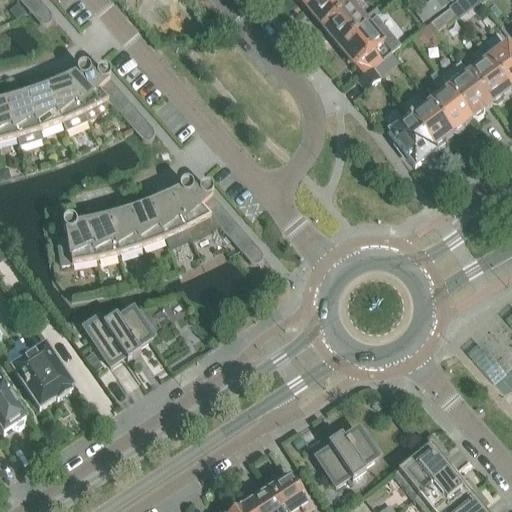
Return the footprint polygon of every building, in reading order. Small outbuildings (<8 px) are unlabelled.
[(24,11),(36,1),(35,0),(23,0),(18,5),(21,8),(24,11)] [(292,0),(297,6),(299,4),(305,12),(320,0),(292,0)] [(352,7),(346,0),(320,0),(305,12),(322,32),(352,7)] [(440,0),(434,0),(432,2),(434,4),(440,14),(447,8),(440,0)] [(474,0),(465,0),(449,12),(450,13),(458,25),(480,8),(474,0)] [(474,0),(480,8),(481,9),(492,0),(474,0)] [(29,18),(41,7),(36,1),(24,11),(28,16),(29,18)] [(417,17),(415,18),(422,29),(441,15),(440,14),(434,4),(417,17)] [(35,24),(47,13),(41,7),(29,18),(35,24)] [(376,11),(364,21),(352,7),(322,32),(338,52),(380,16),(376,11)] [(21,8),(15,14),(22,22),(28,16),(24,11),(21,8)] [(51,18),(50,17),(47,13),(35,24),(38,27),(39,28),(40,29),(42,29),(44,30),(46,30),(47,29),(49,28),(50,26),(51,25),(52,23),(52,21),(51,19),(51,18)] [(449,13),(430,28),(437,36),(456,22),(449,13)] [(368,26),(338,52),(341,54),(363,81),(374,73),(384,64),(391,58),(402,49),(377,19),(368,26)] [(423,33),(411,42),(419,52),(437,37),(437,36),(430,28),(423,33)] [(480,46),(475,49),(479,54),(486,64),(509,95),(510,95),(511,94),(511,57),(505,49),(491,60),(480,46)] [(509,95),(486,64),(479,54),(472,60),(479,69),(466,78),(490,110),(491,109),(496,110),(502,106),(502,101),(509,95)] [(390,71),(384,64),(374,73),(379,81),(390,71)] [(115,91),(95,68),(88,75),(87,73),(85,73),(83,72),(82,73),(80,73),(78,74),(77,76),(76,77),(76,79),(76,81),(68,85),(88,127),(114,113),(109,108),(103,101),(115,91)] [(459,68),(440,82),(443,86),(447,93),(471,124),(476,125),(482,120),(483,115),(489,111),(490,110),(466,78),(459,68)] [(379,81),(374,73),(357,86),(365,95),(380,82),(379,81)] [(436,76),(430,80),(437,90),(443,86),(440,82),(436,76)] [(65,137),(88,127),(68,85),(60,89),(54,81),(45,87),(62,128),(65,137)] [(39,136),(62,128),(45,87),(44,88),(47,94),(40,97),(34,88),(25,95),(39,136)] [(109,108),(121,98),(115,91),(103,101),(109,108)] [(463,129),(471,124),(447,93),(428,107),(451,139),(452,138),(457,139),(463,135),(463,129)] [(5,101),(16,143),(19,152),(42,145),(39,136),(25,95),(24,95),(27,102),(19,104),(14,95),(5,101)] [(127,104),(121,98),(109,108),(114,113),(115,114),(127,104)] [(6,108),(0,109),(0,147),(16,143),(5,101),(4,101),(6,108)] [(120,121),(132,111),(127,104),(115,114),(120,121)] [(444,144),(451,139),(428,107),(409,122),(435,156),(444,149),(444,144)] [(126,127),(138,117),(132,111),(120,121),(126,127)] [(144,124),(141,120),(138,117),(126,127),(130,132),(131,133),(132,134),(144,124)] [(430,159),(435,156),(409,122),(388,137),(394,145),(393,146),(407,165),(408,164),(414,171),(419,168),(424,169),(430,165),(430,159)] [(137,140),(149,130),(144,124),(132,134),(133,135),(137,140)] [(153,135),(152,133),(149,130),(137,140),(140,144),(142,145),(144,146),(146,146),(148,146),(150,146),(152,144),(153,143),(154,141),(154,139),(154,137),(153,135)] [(130,132),(122,137),(124,140),(133,135),(132,134),(131,133),(130,132)] [(8,172),(0,173),(0,180),(0,182),(9,180),(8,172)] [(218,207),(204,192),(198,185),(191,191),(189,190),(188,189),(186,189),(184,189),(182,190),(181,191),(180,192),(179,194),(179,196),(179,197),(170,202),(186,235),(210,223),(206,218),(218,207)] [(170,202),(163,205),(156,197),(148,204),(164,244),(186,235),(170,202)] [(142,253),(164,244),(148,204),(147,204),(150,211),(143,213),(137,205),(128,211),(142,253)] [(212,224),(224,214),(218,207),(206,218),(210,223),(212,224)] [(119,259),(142,253),(128,211),(127,212),(129,218),(122,220),(117,212),(107,217),(119,259)] [(217,231),(229,221),(224,214),(212,224),(217,231)] [(108,224),(101,226),(96,217),(87,222),(96,265),(119,259),(107,217),(106,218),(108,224)] [(223,237),(235,227),(229,221),(217,231),(223,237)] [(87,230),(80,231),(75,222),(66,226),(64,227),(63,228),(63,229),(62,231),(62,233),(62,234),(63,236),(64,237),(65,238),(66,239),(71,270),(96,265),(87,222),(86,223),(87,230)] [(229,244),(241,234),(235,227),(223,237),(229,244)] [(234,250),(246,240),(241,234),(229,244),(234,250)] [(240,257),(252,246),(246,240),(234,250),(240,257)] [(262,258),(260,256),(252,246),(240,257),(249,267),(251,268),(253,269),(256,269),(258,268),(260,267),(261,265),(262,263),(262,260),(262,258)] [(84,333),(110,373),(124,363),(126,367),(134,362),(131,358),(151,345),(149,341),(153,338),(139,318),(135,320),(132,316),(118,326),(116,322),(102,331),(98,324),(84,333)] [(481,350),(469,360),(494,388),(505,378),(481,350)] [(45,351),(11,374),(39,415),(55,404),(57,406),(70,397),(69,395),(72,393),(45,351)] [(1,387),(0,388),(0,387),(0,433),(3,438),(5,437),(7,440),(23,430),(23,425),(25,423),(1,387)] [(330,454),(316,464),(335,492),(349,483),(351,487),(365,478),(362,474),(376,465),(374,461),(378,458),(364,438),(360,440),(357,436),(337,449),(335,445),(327,450),(330,454)] [(299,440),(291,446),(296,453),(304,448),(299,440)] [(440,460),(445,456),(432,441),(418,451),(422,456),(393,479),(413,504),(451,474),(440,460)] [(467,484),(462,488),(451,474),(413,504),(419,511),(453,511),(475,495),(467,484)] [(308,511),(304,505),(289,482),(279,488),(275,486),(268,491),(269,495),(268,495),(279,511),(308,511)] [(279,511),(268,495),(259,501),(255,499),(247,505),(247,508),(249,511),(279,511)] [(481,511),(480,509),(484,506),(475,495),(453,511),(481,511)]
